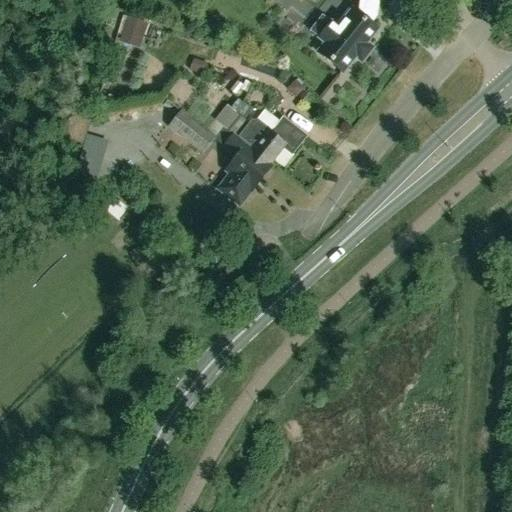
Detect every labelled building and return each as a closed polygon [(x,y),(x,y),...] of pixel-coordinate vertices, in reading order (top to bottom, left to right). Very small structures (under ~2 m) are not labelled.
[(318,54),(342,73),(355,58),(361,63),(372,49),(366,44),(377,30),(371,25),(377,18),(380,1),(382,1),(381,0),(359,0),(358,9),(355,12),(352,10),(338,29),(331,24),(319,40),(325,45),(318,54)] [(127,13),(119,37),(143,44),(150,20),(127,13)] [(265,104),(258,113),(272,124),(279,115),(265,104)] [(223,128),(233,136),(245,121),(225,105),(217,114),(222,118),(209,133),(216,138),(223,128)] [(180,112),(167,128),(202,155),(215,139),(216,138),(209,133),(180,112)] [(304,112),(299,120),(318,132),(324,124),(304,112)] [(251,150),(270,164),(282,148),(290,154),(304,136),(282,120),(271,134),(256,123),(251,123),(239,139),(252,149),(251,150)] [(251,150),(233,136),(223,128),(216,138),(215,139),(225,147),(224,148),(236,157),(231,165),(224,172),(227,175),(216,189),(238,207),(250,192),(270,166),(269,165),(270,164),(251,150)]
